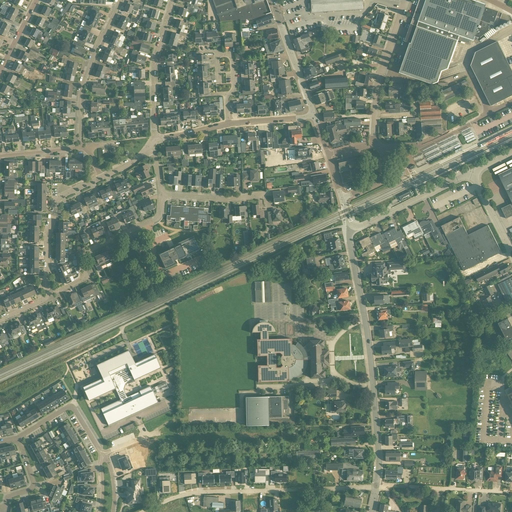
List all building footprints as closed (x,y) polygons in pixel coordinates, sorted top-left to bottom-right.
[(56,6),(57,3),(58,4),(59,0),(47,0),(47,2),(52,5),(53,5),(55,6),(54,8),(59,11),(61,8),(60,8),(56,6)] [(202,1),(202,0),(192,0),(192,1),(190,7),(197,9),(201,10),(201,9),(198,8),(198,7),(197,6),(198,2),(201,3),(202,1)] [(271,13),(266,0),(212,0),(220,21),(235,20),(241,20),(254,19),(271,13)] [(362,0),(310,0),(312,12),(363,9),(362,0)] [(502,13),(498,12),(486,7),(486,5),(473,0),(419,0),(405,42),(409,43),(399,73),(432,85),(438,82),(442,71),(448,68),(460,36),(473,41),(474,39),(477,41),(478,37),(480,38),(498,24),(502,13)] [(124,11),(130,13),(135,15),(137,12),(138,9),(140,10),(142,7),(137,5),(134,3),(133,6),(127,4),(124,11)] [(9,13),(16,16),(17,14),(18,14),(19,12),(18,11),(19,11),(12,7),(11,8),(4,4),(1,5),(0,8),(2,9),(7,11),(9,13)] [(142,9),(152,12),(151,17),(157,19),(159,11),(153,9),(154,8),(144,5),(142,9)] [(55,11),(51,9),(45,6),(41,13),(47,16),(49,13),(53,14),(55,11)] [(185,17),(186,12),(193,14),(196,15),(197,9),(190,7),(188,6),(187,9),(181,8),(178,15),(185,17)] [(91,11),(92,12),(91,15),(99,19),(102,14),(98,12),(100,10),(93,7),(91,11)] [(375,20),(377,20),(386,23),(388,16),(380,13),(381,12),(376,10),(375,14),(377,15),(375,20)] [(7,11),(4,17),(13,22),(14,19),(15,20),(17,17),(16,17),(16,16),(9,13),(7,11)] [(86,16),(90,17),(89,20),(97,24),(99,19),(91,15),(87,13),(86,16)] [(258,28),(274,23),(271,14),(255,20),(258,28)] [(122,16),(122,17),(121,16),(119,21),(129,26),(132,21),(137,23),(138,20),(132,17),(130,20),(122,16)] [(150,19),(146,18),(140,16),(139,20),(142,21),(142,22),(147,24),(146,28),(154,30),(155,24),(149,22),(150,19)] [(41,27),(42,26),(44,27),(45,26),(50,28),(52,29),(54,30),(54,31),(58,24),(57,24),(52,21),(51,23),(50,23),(50,22),(39,17),(35,24),(41,27)] [(91,30),(92,27),(95,28),(97,24),(89,20),(87,23),(86,22),(84,27),(91,30)] [(175,27),(181,29),(180,32),(183,33),(185,26),(186,26),(187,24),(189,24),(193,25),(194,22),(187,20),(186,23),(183,22),(177,20),(175,27)] [(376,24),(376,25),(372,24),(371,27),(363,24),(361,28),(366,30),(369,31),(370,28),(375,29),(375,28),(383,30),(386,23),(377,20),(376,23),(376,24)] [(127,31),(129,26),(119,21),(117,25),(118,26),(117,26),(127,31)] [(2,25),(1,28),(8,32),(9,29),(10,29),(11,27),(11,26),(4,22),(2,25)] [(93,34),(90,32),(91,30),(84,27),(82,31),(83,32),(82,35),(91,39),(93,34)] [(9,33),(8,32),(1,28),(0,29),(0,34),(5,37),(7,34),(7,35),(9,33)] [(41,36),(38,34),(39,31),(33,28),(30,35),(35,38),(36,37),(40,39),(41,36)] [(141,36),(143,36),(142,40),(150,42),(152,35),(148,34),(149,31),(142,29),(141,36)] [(217,32),(217,30),(216,30),(216,29),(213,29),(212,30),(212,31),(212,33),(212,42),(217,42),(217,46),(221,46),(220,32),(217,32)] [(241,38),(249,37),(248,29),(241,29),(241,38)] [(267,40),(278,38),(277,29),(266,31),(267,40)] [(195,43),(199,43),(199,46),(204,45),(203,33),(203,30),(199,30),(199,33),(195,34),(195,43)] [(299,35),(300,37),(292,40),(296,52),(300,50),(301,53),(309,50),(307,43),(311,42),(309,37),(316,35),(315,30),(299,35)] [(115,32),(112,38),(120,41),(122,35),(115,32)] [(180,32),(179,35),(172,33),(170,39),(178,41),(178,38),(181,39),(182,36),(189,38),(190,35),(183,33),(180,32)] [(371,39),(374,40),(373,42),(379,44),(381,37),(376,35),(376,33),(372,32),(372,33),(373,33),(371,39)] [(84,45),(85,42),(89,44),(91,39),(82,35),(77,33),(74,40),(77,42),(84,45)] [(206,33),(203,33),(204,45),(209,45),(209,42),(212,42),(212,33),(206,33)] [(229,34),(229,38),(224,38),(225,47),(232,46),(232,42),(236,42),(235,34),(229,34)] [(511,39),(510,35),(476,52),(471,66),(491,106),(511,95),(511,39)] [(35,45),(32,44),(33,41),(28,38),(24,45),(29,48),(29,49),(30,50),(29,52),(36,55),(44,59),(45,57),(38,53),(40,50),(34,47),(35,45)] [(116,47),(115,49),(126,54),(128,50),(119,46),(118,47),(117,47),(120,41),(112,38),(110,43),(117,47),(116,47)] [(131,44),(141,47),(139,51),(147,53),(149,46),(143,44),(144,42),(133,39),(131,44)] [(177,43),(178,41),(170,39),(169,44),(176,46),(175,50),(186,50),(187,46),(182,45),(181,47),(179,46),(179,47),(180,44),(177,43)] [(268,54),(273,52),(283,49),(281,44),(282,43),(281,41),(280,41),(280,40),(269,44),(268,41),(264,42),(268,54)] [(71,47),(75,48),(73,54),(82,58),(86,50),(82,48),(83,46),(74,42),(71,47)] [(364,52),(367,53),(366,54),(374,57),(376,53),(377,51),(376,51),(377,50),(371,48),(371,47),(366,46),(364,52)] [(113,54),(115,52),(120,54),(120,55),(124,57),(126,54),(115,49),(114,51),(107,48),(105,54),(115,58),(116,56),(113,54)] [(59,52),(54,49),(52,54),(49,59),(51,61),(52,59),(53,56),(56,57),(57,56),(62,58),(64,54),(59,52)] [(130,57),(137,59),(136,62),(144,64),(146,57),(138,55),(139,52),(132,50),(130,57)] [(42,63),(44,59),(36,55),(29,52),(28,54),(22,51),(18,58),(25,62),(27,58),(33,61),(34,59),(42,63)] [(206,55),(200,56),(199,52),(193,52),(193,56),(196,56),(197,61),(197,64),(209,63),(209,58),(206,58),(206,55)] [(324,59),(326,65),(334,62),(340,60),(338,57),(342,56),(341,52),(326,58),(324,59)] [(114,61),(115,58),(105,54),(102,60),(109,63),(111,60),(114,61)] [(167,55),(168,62),(167,62),(168,65),(177,64),(179,64),(179,61),(177,61),(176,54),(167,55)] [(78,64),(70,62),(68,61),(68,60),(62,59),(61,63),(64,64),(63,66),(65,67),(76,70),(78,64)] [(281,61),(277,61),(274,59),(267,59),(268,65),(272,64),(272,69),(273,69),(282,68),(282,67),(281,61)] [(240,67),(243,67),(243,69),(253,69),(253,63),(252,63),(252,61),(240,61),(240,67)] [(12,69),(18,72),(22,74),(25,75),(28,69),(33,72),(41,75),(42,73),(39,71),(24,63),(23,66),(16,62),(12,69)] [(207,72),(207,69),(209,69),(209,63),(197,64),(197,67),(197,72),(207,72)] [(43,64),(39,71),(42,73),(42,72),(45,74),(48,67),(43,64)] [(174,74),(174,70),(177,70),(177,64),(168,65),(168,68),(165,68),(165,75),(174,74)] [(108,72),(109,69),(116,72),(117,69),(109,66),(108,68),(100,65),(98,71),(105,73),(105,71),(108,72)] [(317,76),(322,74),(326,72),(325,68),(324,68),(323,67),(320,68),(319,65),(313,67),(312,65),(311,65),(310,65),(309,66),(308,66),(308,67),(308,69),(304,70),(305,74),(304,74),(306,80),(317,76)] [(136,78),(138,78),(144,78),(144,70),(142,70),(142,67),(138,66),(138,67),(129,67),(129,73),(135,73),(136,78)] [(64,73),(67,74),(75,76),(76,70),(65,67),(64,73)] [(283,67),(282,67),(282,68),(273,69),(274,73),(270,74),(271,79),(279,78),(278,75),(284,74),(283,67)] [(243,69),(244,72),(241,73),(241,78),(253,77),(253,74),(253,69),(243,69)] [(107,76),(104,75),(105,73),(98,71),(96,76),(103,79),(106,79),(107,76)] [(198,78),(198,81),(212,80),(212,76),(210,74),(207,75),(207,72),(197,72),(198,78)] [(19,84),(14,81),(16,77),(10,74),(6,80),(13,84),(12,84),(17,87),(19,84)] [(166,82),(166,84),(175,84),(175,81),(174,74),(165,75),(166,82)] [(355,85),(356,86),(363,86),(363,83),(367,84),(368,77),(359,75),(357,82),(356,82),(355,85)] [(254,80),(253,77),(241,78),(242,83),(245,83),(245,86),(254,85),(254,86),(254,80)] [(347,88),(346,77),(325,78),(325,88),(325,89),(344,88),(347,88)] [(279,78),(271,79),(271,82),(275,82),(275,84),(279,83),(280,88),(281,88),(290,87),(289,87),(289,80),(285,80),(282,78),(279,78)] [(309,89),(310,89),(311,90),(319,87),(322,86),(320,80),(317,82),(317,81),(316,79),(312,81),(312,82),(308,84),(309,87),(309,89)] [(208,88),(207,85),(210,85),(212,83),(212,80),(198,81),(198,83),(198,89),(208,88)] [(105,87),(100,86),(100,84),(93,83),(92,91),(96,91),(95,95),(105,96),(105,87)] [(131,86),(134,86),(134,93),(143,93),(143,85),(141,85),(141,83),(131,83),(131,86)] [(172,94),(172,90),(175,90),(175,86),(178,86),(177,83),(175,84),(166,84),(166,88),(163,88),(163,95),(172,94)] [(13,90),(10,88),(10,87),(4,84),(1,91),(6,94),(7,92),(11,94),(13,90)] [(393,84),(393,88),(389,88),(389,96),(398,96),(398,92),(402,92),(402,85),(393,84)] [(463,93),(458,84),(442,92),(442,102),(463,93)] [(245,86),(245,89),(242,89),(242,94),(255,93),(254,91),(255,91),(254,86),(254,85),(245,86)] [(291,86),(289,87),(290,87),(281,88),(281,93),(277,93),(278,98),(280,98),(280,100),(284,100),(285,100),(285,98),(286,97),(286,94),(291,94),(291,86)] [(199,97),(203,97),(211,96),(211,91),(208,91),(208,88),(198,89),(199,97)] [(359,99),(359,96),(365,97),(366,93),(367,93),(367,91),(366,91),(366,89),(360,89),(359,93),(356,92),(356,96),(351,96),(351,99),(359,99)] [(328,101),(332,100),(328,91),(321,94),(321,93),(318,95),(317,94),(315,95),(314,96),(317,105),(325,102),(324,100),(327,99),(328,101)] [(134,93),(134,103),(131,104),(131,103),(125,103),(124,104),(124,106),(138,106),(138,104),(141,104),(141,101),(143,101),(143,93),(134,93)] [(163,95),(164,99),(163,99),(163,105),(170,105),(176,104),(176,103),(173,104),(172,94),(163,95)] [(4,98),(3,100),(0,97),(0,106),(2,103),(8,105),(11,100),(10,99),(7,98),(6,100),(4,98)] [(351,102),(356,102),(356,109),(365,109),(365,102),(359,101),(359,99),(351,99),(346,99),(345,109),(351,109),(351,102)] [(247,100),(248,104),(243,104),(244,113),(251,112),(250,107),(254,107),(253,100),(247,100)] [(281,110),(281,107),(280,100),(273,101),(268,101),(269,107),(273,107),(274,111),(279,110),(280,111),(281,111),(281,110)] [(302,106),(300,104),(299,100),(288,102),(288,103),(284,103),(284,100),(280,100),(281,107),(284,107),(286,113),(290,112),(290,111),(296,110),(298,112),(301,111),(303,109),(302,106)] [(243,104),(239,104),(239,101),(233,102),(233,108),(236,108),(237,113),(244,113),(243,104)] [(214,103),(214,106),(209,107),(210,115),(217,115),(217,109),(220,109),(219,102),(214,103)] [(400,104),(395,104),(395,102),(386,102),(386,110),(389,110),(389,113),(400,113),(400,104)] [(421,123),(418,123),(419,134),(426,133),(426,131),(435,130),(442,130),(440,106),(431,106),(431,102),(420,103),(421,123)] [(101,104),(97,103),(91,103),(91,111),(96,112),(97,106),(101,107),(101,104)] [(255,110),(258,110),(258,114),(265,114),(265,106),(260,106),(260,103),(254,103),(255,110)] [(194,111),(189,111),(190,120),(197,120),(197,119),(200,119),(199,107),(194,108),(194,110),(194,111)] [(209,107),(203,107),(199,107),(200,119),(200,117),(206,117),(206,116),(210,115),(209,107)] [(185,121),(190,120),(189,111),(180,112),(181,122),(185,122),(185,121)] [(174,116),(170,116),(171,125),(181,124),(181,122),(180,112),(174,112),(174,116)] [(170,113),(166,113),(163,113),(163,117),(163,118),(160,118),(161,126),(171,125),(170,116),(170,113)] [(324,122),(334,121),(334,113),(323,113),(324,122)] [(147,120),(143,120),(143,116),(137,117),(138,126),(141,126),(142,132),(148,131),(147,120)] [(342,141),(342,138),(344,138),(345,139),(350,137),(352,135),(351,130),(350,129),(350,127),(360,126),(360,119),(344,120),(342,120),(334,122),(335,125),(326,127),(330,143),(332,142),(332,144),(342,141)] [(396,119),(394,120),(394,124),(396,124),(396,127),(397,135),(403,135),(403,130),(403,126),(403,123),(402,123),(397,123),(396,119)] [(392,136),(391,125),(394,125),(394,124),(394,120),(387,120),(388,124),(383,125),(384,136),(392,136)] [(67,136),(66,128),(68,128),(68,122),(61,123),(62,125),(59,126),(61,137),(67,136)] [(94,132),(97,131),(96,122),(90,122),(91,127),(87,128),(88,138),(95,138),(94,132)] [(297,126),(288,126),(289,138),(288,138),(289,143),(290,143),(290,144),(291,144),(293,144),(293,145),(296,144),(296,140),(298,139),(298,138),(301,138),(301,131),(301,128),(300,128),(297,128),(297,126)] [(248,141),(253,140),(253,147),(259,146),(258,140),(255,140),(255,133),(247,134),(248,141)] [(271,133),(261,133),(262,148),(272,147),(271,133)] [(223,137),(223,142),(220,143),(220,149),(221,152),(224,152),(224,148),(231,148),(230,145),(230,136),(223,137)] [(240,138),(237,138),(237,136),(230,136),(230,145),(237,144),(237,147),(241,147),(240,138)] [(209,151),(210,158),(214,157),(214,156),(221,156),(221,152),(220,149),(217,149),(217,143),(209,144),(209,151)] [(310,148),(287,150),(288,161),(301,160),(306,159),(311,159),(311,153),(310,153),(310,148)] [(354,156),(337,160),(343,184),(360,180),(354,156)] [(9,159),(9,163),(5,163),(5,170),(13,170),(13,166),(17,166),(17,160),(15,160),(9,159)] [(71,169),(75,169),(75,159),(69,159),(68,169),(65,169),(65,173),(71,173),(71,169)] [(85,172),(85,163),(81,163),(81,159),(75,159),(75,169),(79,169),(79,172),(85,172)] [(50,178),(50,174),(50,173),(55,173),(55,170),(55,161),(49,161),(49,167),(46,167),(46,178),(50,178)] [(64,166),(60,166),(60,161),(55,161),(55,170),(55,173),(60,173),(60,175),(64,175),(64,166)] [(35,171),(35,162),(29,162),(29,166),(25,166),(25,173),(31,173),(31,171),(35,171)] [(35,171),(39,171),(39,174),(45,174),(45,166),(42,166),(42,162),(35,162),(35,171)] [(310,171),(312,171),(319,169),(317,162),(310,164),(309,162),(302,164),(303,169),(309,168),(310,171)] [(137,179),(141,177),(142,180),(149,176),(147,170),(148,169),(146,165),(139,168),(140,171),(135,174),(137,179)] [(223,188),(223,166),(220,166),(220,171),(219,171),(218,175),(216,174),(215,179),(215,188),(223,188)] [(511,168),(498,175),(511,202),(511,168)] [(209,180),(205,179),(205,178),(202,177),(202,182),(204,182),(204,187),(212,187),(213,179),(215,179),(216,174),(216,169),(210,169),(209,180)] [(17,174),(13,174),(13,170),(5,170),(5,176),(5,180),(17,180),(17,174)] [(170,185),(173,185),(173,184),(178,185),(178,177),(181,178),(181,180),(184,180),(184,184),(191,185),(192,175),(184,175),(184,172),(181,172),(175,171),(174,177),(170,176),(170,185)] [(251,181),(258,181),(257,171),(250,171),(251,173),(243,173),(243,180),(251,179),(251,181)] [(317,184),(318,184),(323,183),(323,182),(326,181),(325,174),(320,175),(311,177),(311,181),(301,182),(301,186),(305,186),(308,185),(312,185),(317,184)] [(203,176),(192,175),(191,185),(202,186),(202,182),(202,177),(203,176)] [(236,182),(239,181),(239,175),(234,175),(234,178),(231,178),(231,182),(228,182),(228,187),(236,186),(236,182)] [(17,180),(14,180),(8,180),(8,183),(5,183),(5,190),(14,190),(16,190),(17,190),(17,180)] [(129,192),(133,190),(132,188),(130,184),(127,185),(125,180),(120,182),(123,190),(127,188),(129,192)] [(121,196),(120,194),(124,192),(123,190),(120,182),(115,184),(117,190),(115,191),(117,197),(119,199),(122,198),(121,196)] [(134,193),(140,191),(143,197),(154,192),(150,184),(144,186),(142,183),(132,188),(133,190),(134,193)] [(113,199),(117,197),(115,191),(112,193),(109,187),(104,189),(108,197),(112,195),(113,199)] [(101,196),(99,198),(102,204),(106,203),(104,199),(108,197),(104,189),(99,192),(101,196)] [(12,199),(12,200),(17,200),(17,194),(16,194),(16,190),(14,190),(5,190),(5,196),(8,196),(8,199),(12,199)] [(274,202),(284,201),(283,191),(273,193),(274,202)] [(327,203),(333,203),(332,192),(318,193),(319,203),(322,203),(322,204),(327,203)] [(410,192),(399,197),(401,201),(412,196),(410,192)] [(99,198),(96,199),(94,194),(89,196),(93,206),(94,207),(98,205),(98,206),(102,204),(99,198)] [(83,205),(84,206),(86,212),(90,210),(89,208),(93,206),(89,196),(84,199),(86,203),(83,205)] [(137,203),(135,197),(128,200),(130,206),(137,203)] [(14,206),(14,203),(21,203),(21,206),(25,206),(25,200),(17,200),(12,200),(12,203),(5,203),(5,210),(8,210),(8,214),(17,214),(17,206),(14,206)] [(154,208),(150,201),(145,203),(143,200),(137,203),(141,210),(143,208),(145,212),(148,210),(149,211),(154,208)] [(78,213),(82,211),(83,215),(87,213),(86,212),(84,206),(81,207),(79,203),(74,205),(78,213)] [(511,204),(510,205),(510,204),(502,208),(501,208),(506,219),(507,219),(507,218),(511,215),(511,204)] [(75,218),(74,215),(78,213),(74,205),(69,207),(71,212),(69,213),(72,220),(75,218)] [(253,215),(256,215),(256,219),(264,218),(263,209),(259,210),(258,205),(252,206),(253,215)] [(129,209),(125,210),(130,221),(135,219),(133,213),(135,212),(133,206),(129,208),(129,209)] [(179,217),(180,207),(179,207),(179,209),(176,209),(176,206),(171,206),(170,216),(167,216),(167,220),(170,220),(170,218),(176,218),(175,221),(179,222),(179,217)] [(241,219),(247,218),(246,206),(235,207),(236,216),(241,216),(241,219)] [(188,218),(189,207),(188,207),(188,210),(185,209),(186,207),(180,207),(179,217),(185,218),(185,221),(188,221),(188,218)] [(195,208),(189,207),(188,218),(194,218),(194,221),(197,222),(197,219),(198,210),(195,210),(195,208)] [(198,210),(197,219),(203,219),(203,222),(206,222),(210,222),(210,214),(207,214),(207,212),(204,211),(204,208),(198,208),(198,210)] [(220,219),(225,219),(225,224),(232,223),(232,215),(228,215),(228,208),(219,208),(220,219)] [(268,217),(269,224),(273,224),(272,221),(276,221),(276,220),(280,219),(279,211),(275,211),(275,209),(271,209),(271,215),(271,217),(268,217)] [(125,210),(117,213),(120,219),(123,218),(125,224),(130,221),(125,210),(125,211),(125,210)] [(117,213),(115,214),(114,215),(113,214),(109,216),(110,218),(115,230),(119,228),(119,227),(119,226),(120,226),(117,220),(120,219),(117,213)] [(441,226),(443,231),(450,243),(463,271),(501,252),(488,225),(468,235),(459,217),(441,226)] [(110,231),(111,230),(111,231),(112,232),(115,230),(110,218),(106,220),(106,219),(102,220),(105,227),(108,226),(110,231)] [(102,229),(105,227),(102,220),(98,222),(100,226),(96,227),(99,235),(104,233),(102,229)] [(433,220),(420,226),(424,235),(431,232),(436,240),(439,239),(441,243),(443,242),(445,246),(450,243),(443,231),(439,233),(433,220)] [(413,233),(415,238),(416,240),(425,236),(424,235),(420,226),(417,228),(414,222),(403,228),(407,236),(413,233)] [(96,227),(92,229),(90,226),(86,227),(87,228),(89,234),(92,233),(94,238),(99,235),(96,227)] [(80,234),(81,235),(80,236),(84,244),(89,241),(87,236),(90,235),(89,234),(87,228),(83,230),(84,232),(80,234)] [(401,230),(397,232),(396,228),(384,233),(386,236),(385,236),(389,243),(395,240),(400,249),(407,246),(408,247),(409,246),(401,230)] [(332,239),(331,234),(331,233),(325,235),(324,235),(325,241),(326,241),(329,240),(330,242),(328,242),(329,246),(331,246),(332,251),(341,249),(341,250),(341,249),(339,238),(338,238),(332,239)] [(392,248),(389,243),(385,236),(382,237),(380,233),(370,238),(376,251),(381,248),(383,252),(392,248)] [(0,244),(5,244),(5,241),(8,242),(9,236),(2,236),(1,239),(0,239),(0,244)] [(377,251),(376,251),(370,238),(369,236),(359,241),(363,249),(366,247),(368,251),(362,255),(364,259),(369,256),(369,255),(377,251)] [(171,249),(159,254),(166,268),(177,263),(176,260),(179,259),(183,257),(182,256),(189,253),(189,254),(196,251),(196,250),(199,248),(195,238),(174,247),(174,248),(171,249)] [(9,244),(5,244),(0,244),(0,250),(2,250),(2,253),(8,253),(8,248),(9,248),(9,247),(10,247),(10,246),(9,245),(9,244)] [(112,253),(109,255),(107,252),(101,254),(104,261),(105,261),(106,265),(111,262),(112,264),(116,263),(112,253)] [(104,261),(101,254),(95,257),(97,261),(93,262),(96,268),(96,267),(98,272),(103,269),(101,265),(100,265),(99,264),(104,261)] [(0,258),(0,265),(2,265),(2,267),(7,267),(7,260),(10,260),(10,255),(2,255),(2,258),(0,258)] [(331,270),(344,268),(345,268),(345,267),(344,263),(343,263),(343,261),(343,260),(342,256),(342,255),(333,257),(330,258),(332,265),(330,265),(329,266),(329,267),(329,268),(329,269),(330,269),(330,270),(331,270)] [(303,269),(311,268),(310,258),(302,259),(303,269)] [(58,264),(59,267),(56,269),(58,274),(66,270),(69,269),(67,264),(66,264),(65,262),(58,264)] [(373,275),(372,275),(372,281),(377,281),(377,285),(383,284),(388,284),(387,280),(388,280),(387,274),(386,274),(386,270),(388,270),(390,270),(405,269),(405,262),(388,263),(388,267),(385,267),(385,263),(375,264),(375,268),(374,268),(375,272),(373,272),(373,275)] [(479,283),(500,272),(502,275),(509,271),(506,264),(499,268),(497,265),(475,276),(479,283)] [(67,273),(66,270),(58,274),(60,279),(71,274),(70,272),(67,273)] [(340,283),(339,281),(348,279),(347,272),(342,273),(342,272),(334,273),(335,281),(334,281),(335,284),(340,283)] [(72,276),(71,274),(60,279),(63,284),(71,280),(69,277),(72,276)] [(511,280),(511,278),(498,285),(507,303),(511,300),(511,280)] [(255,282),(255,303),(270,302),(270,281),(255,282)] [(29,284),(30,287),(27,288),(31,296),(36,294),(31,283),(29,284)] [(95,284),(91,285),(90,285),(85,287),(91,299),(100,294),(95,284)] [(484,288),(488,297),(494,294),(489,285),(484,288)] [(26,286),(21,288),(26,298),(31,296),(27,288),(26,286)] [(80,290),(81,291),(77,292),(81,301),(82,301),(83,302),(91,299),(85,287),(80,290)] [(334,287),(333,287),(325,287),(326,292),(330,292),(330,291),(334,291),(335,295),(337,294),(338,298),(348,296),(346,288),(337,290),(335,290),(334,287)] [(21,301),(26,298),(21,288),(16,290),(17,293),(21,301)] [(13,291),(11,292),(16,303),(21,301),(17,293),(15,294),(13,291)] [(10,296),(8,297),(11,305),(16,303),(11,292),(9,293),(10,296)] [(76,293),(73,294),(72,293),(66,296),(70,305),(71,309),(76,306),(76,307),(77,307),(80,312),(84,310),(76,293)] [(383,305),(383,304),(389,303),(389,295),(375,296),(375,300),(374,301),(374,303),(375,303),(375,304),(380,304),(380,305),(383,305)] [(2,301),(3,301),(6,308),(11,305),(8,297),(5,298),(4,296),(0,297),(2,301)] [(490,297),(484,300),(482,302),(487,311),(490,310),(495,307),(490,297)] [(350,306),(349,305),(348,301),(339,302),(337,303),(336,299),(328,300),(329,304),(335,303),(337,311),(350,309),(350,308),(350,307),(350,306)] [(53,317),(56,316),(57,317),(59,316),(59,317),(62,316),(57,306),(55,307),(54,305),(48,308),(53,317)] [(48,321),(48,320),(53,317),(48,308),(43,310),(46,316),(43,317),(46,323),(48,321)] [(388,319),(387,314),(391,313),(391,311),(390,311),(390,310),(384,311),(378,312),(379,320),(388,319)] [(41,318),(39,319),(36,313),(31,316),(36,328),(42,326),(43,329),(46,327),(41,318)] [(32,331),(36,328),(31,316),(25,318),(28,324),(25,325),(30,335),(33,333),(32,331)] [(511,337),(511,326),(508,318),(498,323),(507,340),(511,337)] [(17,333),(21,332),(22,335),(26,332),(24,326),(20,326),(18,322),(13,324),(17,333)] [(301,345),(300,344),(299,343),(298,343),(297,343),(295,346),(293,344),(292,345),(292,339),(268,339),(268,333),(276,332),(276,331),(275,330),(275,329),(274,328),(274,327),(273,326),(272,325),(271,324),(270,323),(269,323),(268,322),(267,322),(266,322),(265,322),(263,322),(262,322),(261,322),(260,322),(259,322),(258,323),(257,324),(256,324),(256,325),(255,326),(254,327),(253,328),(253,329),(252,330),(252,331),(252,332),(252,333),(260,333),(260,339),(257,339),(257,356),(267,356),(267,365),(258,365),(258,382),(289,381),(289,380),(291,379),(292,379),(293,379),(294,379),(295,378),(297,377),(298,376),(299,376),(300,375),(301,375),(302,374),(303,373),(304,372),(304,371),(304,370),(305,370),(305,369),(306,368),(306,367),(306,366),(307,365),(307,363),(307,362),(307,360),(311,360),(311,370),(311,378),(325,377),(325,371),(322,371),(322,368),(329,367),(329,350),(321,350),(321,347),(324,347),(324,341),(310,341),(310,342),(303,347),(302,347),(302,346),(301,345)] [(13,338),(12,336),(17,333),(13,324),(8,326),(10,331),(8,333),(10,339),(13,338)] [(386,327),(386,329),(380,330),(381,338),(390,336),(390,331),(394,331),(393,326),(386,327)] [(1,330),(0,330),(0,342),(1,344),(1,345),(5,344),(5,343),(6,342),(6,341),(9,340),(6,334),(3,334),(1,330)] [(412,338),(399,340),(400,348),(412,347),(413,352),(423,351),(422,344),(420,344),(420,342),(413,343),(412,338)] [(392,354),(392,349),(396,348),(395,341),(383,343),(384,347),(382,347),(383,355),(392,354)] [(161,368),(155,354),(154,354),(135,363),(129,350),(96,365),(102,378),(83,387),(89,401),(115,389),(120,400),(101,409),(108,426),(158,403),(154,394),(168,388),(165,382),(151,388),(150,386),(139,391),(127,397),(126,395),(124,392),(124,388),(125,385),(127,382),(128,381),(127,378),(132,375),(134,380),(161,368)] [(386,373),(385,374),(385,375),(386,376),(386,377),(397,376),(397,374),(397,372),(400,372),(399,370),(399,366),(396,366),(391,367),(392,367),(385,368),(386,373)] [(415,387),(427,387),(427,375),(415,375),(415,387)] [(392,383),(392,386),(386,386),(386,394),(395,394),(395,388),(399,388),(399,383),(392,383)] [(63,389),(59,392),(64,401),(69,398),(63,389)] [(59,392),(55,395),(60,404),(64,401),(59,392)] [(60,404),(55,395),(54,394),(50,397),(55,405),(59,403),(60,404)] [(247,426),(295,425),(294,417),(289,417),(289,396),(246,397),(247,426)] [(50,397),(45,399),(51,408),(55,405),(50,397)] [(45,399),(41,402),(46,411),(51,408),(45,399)] [(46,411),(41,402),(36,405),(42,413),(46,411)] [(335,413),(335,412),(345,412),(345,407),(345,403),(342,403),(342,402),(330,402),(331,414),(335,413)] [(34,409),(30,412),(34,419),(39,416),(34,409)] [(30,412),(25,414),(30,422),(34,419),(30,412)] [(21,417),(26,425),(30,422),(25,414),(21,417)] [(393,419),(394,420),(386,420),(386,423),(385,424),(385,426),(386,426),(386,427),(395,427),(395,424),(401,424),(401,422),(406,422),(406,423),(410,423),(410,416),(398,416),(398,418),(393,419)] [(26,425),(21,417),(16,420),(17,420),(20,425),(21,427),(26,425)] [(58,429),(59,433),(60,434),(70,428),(67,424),(58,429)] [(344,437),(351,436),(364,436),(363,426),(351,427),(351,429),(343,430),(344,437)] [(70,428),(60,434),(62,433),(65,437),(73,432),(70,428)] [(73,432),(65,437),(68,441),(66,442),(66,443),(75,437),(73,432)] [(393,445),(393,442),(396,442),(396,439),(397,439),(397,434),(392,434),(392,436),(386,436),(386,445),(393,445)] [(75,437),(66,443),(68,447),(78,441),(75,437)] [(399,443),(399,447),(411,447),(411,442),(407,442),(407,439),(400,439),(400,443),(399,443)] [(40,440),(30,445),(33,450),(43,444),(40,440)] [(35,454),(45,449),(43,450),(40,445),(43,444),(33,450),(35,453),(35,454)] [(151,444),(144,447),(149,458),(156,455),(155,455),(154,451),(159,449),(157,444),(153,446),(153,447),(152,447),(151,445),(152,445),(151,444)] [(75,454),(83,450),(80,445),(73,450),(75,454)] [(140,456),(137,457),(140,464),(143,462),(143,460),(149,458),(144,447),(138,450),(140,456)] [(37,458),(38,459),(48,453),(45,449),(35,454),(37,458)] [(348,456),(354,456),(353,458),(363,458),(363,450),(354,449),(349,449),(348,456)] [(85,454),(83,450),(75,454),(78,459),(85,454)] [(320,450),(296,451),(297,458),(321,457),(320,450)] [(387,461),(400,461),(400,452),(387,452),(387,461)] [(48,453),(38,459),(40,463),(50,458),(48,453)] [(88,459),(85,454),(78,459),(80,463),(78,464),(88,459)] [(119,459),(118,460),(119,464),(120,467),(120,466),(122,470),(126,469),(127,471),(133,469),(130,462),(127,463),(125,457),(122,458),(122,457),(118,459),(119,459)] [(90,463),(88,459),(78,464),(81,469),(90,463)] [(44,468),(43,468),(43,469),(44,470),(46,473),(53,469),(57,468),(52,460),(48,462),(46,463),(47,466),(44,468)] [(456,472),(456,479),(463,479),(463,478),(464,479),(465,466),(462,466),(462,469),(458,469),(457,472),(456,472)] [(397,479),(397,478),(402,478),(402,473),(403,473),(403,467),(398,467),(397,471),(386,471),(386,479),(397,479)] [(494,467),(494,471),(487,471),(487,475),(488,475),(488,480),(493,480),(493,481),(497,481),(498,474),(501,475),(502,467),(494,467)] [(470,472),(470,475),(471,476),(470,480),(475,480),(475,481),(477,481),(477,480),(478,480),(478,479),(482,479),(482,475),(483,468),(477,468),(474,468),(474,471),(471,470),(471,471),(470,472)] [(53,469),(46,473),(49,479),(56,475),(53,469)] [(81,477),(82,481),(93,480),(92,477),(93,477),(93,472),(85,473),(85,469),(78,472),(78,477),(81,477)] [(254,473),(254,483),(265,483),(265,481),(265,475),(269,475),(269,469),(258,469),(258,473),(254,473)] [(244,473),(238,473),(238,483),(245,483),(245,475),(248,475),(248,470),(244,470),(244,473)] [(347,481),(355,481),(355,480),(362,480),(363,471),(356,471),(356,470),(347,470),(347,471),(342,471),(342,474),(347,475),(347,481)] [(219,475),(219,483),(231,482),(231,483),(231,478),(231,475),(230,475),(230,471),(226,472),(226,475),(219,475)] [(271,471),(271,478),(274,478),(274,482),(286,482),(286,474),(277,474),(277,471),(271,471)] [(195,473),(184,474),(184,484),(196,484),(195,473)] [(205,473),(201,473),(202,479),(202,484),(214,483),(214,475),(213,475),(213,476),(206,476),(205,473)] [(16,487),(13,478),(10,479),(9,477),(5,478),(6,483),(8,482),(10,488),(16,487)] [(170,480),(159,481),(159,487),(162,487),(162,493),(170,492),(170,480)] [(128,491),(126,491),(126,494),(127,497),(127,499),(126,499),(127,505),(132,504),(132,502),(139,502),(139,497),(137,497),(137,488),(139,488),(138,481),(132,481),(132,487),(127,487),(128,491)] [(51,488),(50,490),(61,495),(65,486),(62,485),(61,488),(52,484),(50,488),(51,488)] [(77,489),(81,489),(81,494),(83,494),(83,495),(87,495),(92,495),(92,492),(92,491),(93,491),(93,488),(88,488),(88,487),(85,487),(85,484),(77,484),(77,489)] [(61,495),(50,490),(49,493),(48,492),(47,495),(58,500),(60,495),(61,495)] [(343,507),(343,506),(352,507),(354,498),(345,496),(344,501),(342,500),(341,506),(343,507)] [(36,499),(39,511),(48,508),(46,502),(43,503),(41,497),(38,498),(36,499)] [(203,507),(217,508),(217,509),(219,509),(219,510),(215,510),(215,511),(238,511),(239,511),(240,511),(240,501),(231,502),(231,510),(230,510),(230,509),(223,510),(223,508),(224,503),(218,503),(218,498),(204,497),(203,507)] [(82,504),(80,511),(89,511),(92,505),(86,503),(86,500),(76,498),(75,502),(82,504)] [(361,499),(354,498),(352,507),(359,509),(361,499)] [(29,511),(33,511),(39,511),(36,499),(30,501),(31,506),(28,507),(29,511)] [(456,502),(456,504),(456,505),(455,511),(471,511),(472,508),(465,507),(463,506),(464,501),(460,501),(459,500),(457,500),(456,502)] [(28,511),(27,508),(24,509),(23,502),(15,504),(16,508),(17,511),(28,511)] [(499,511),(501,503),(494,503),(494,504),(489,504),(488,511),(499,511)]
